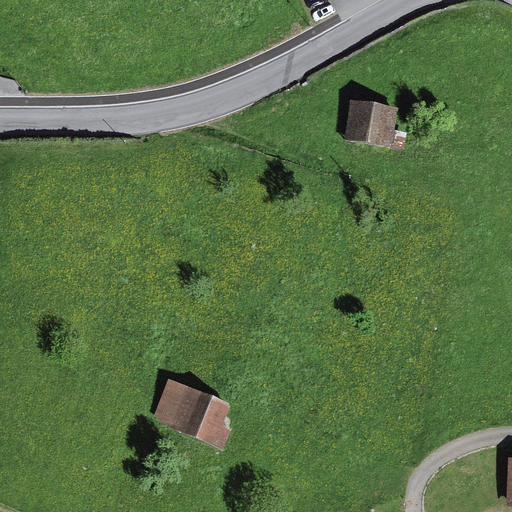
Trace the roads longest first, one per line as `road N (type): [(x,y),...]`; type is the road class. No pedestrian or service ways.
road 1 (tertiary): [(0,120),(139,119),(195,109),(257,85),(414,0)]
road 2 (track): [(511,443),(463,449),(421,472),(416,511)]
